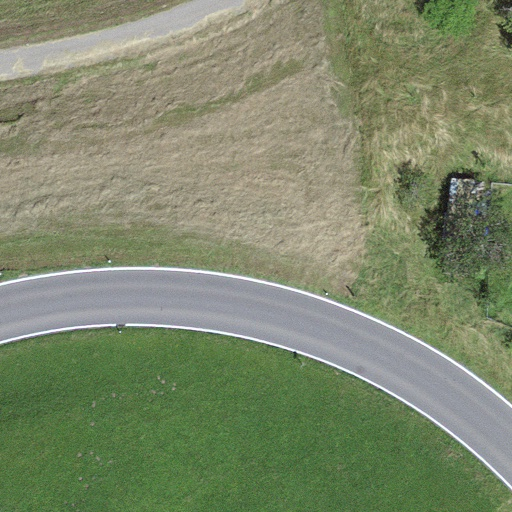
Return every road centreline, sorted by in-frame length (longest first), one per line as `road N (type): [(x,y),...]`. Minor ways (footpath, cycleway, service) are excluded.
road 1 (tertiary): [(511,446),(397,364),(275,316),(156,298),(89,299),(0,316)]
road 2 (residential): [(233,0),(113,46),(0,68)]
